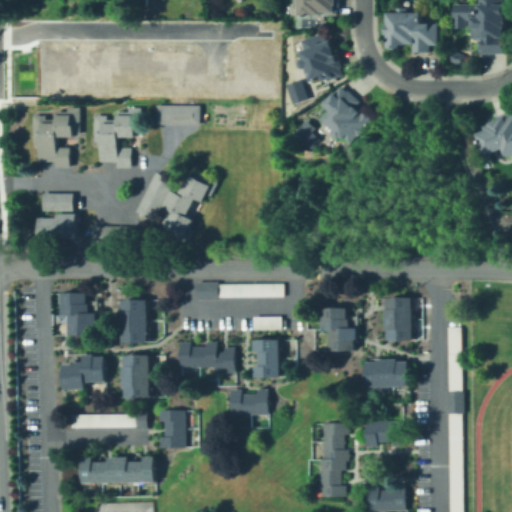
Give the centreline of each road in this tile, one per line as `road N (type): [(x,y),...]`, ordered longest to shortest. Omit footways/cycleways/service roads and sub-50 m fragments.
road 1 (residential): [(0,34),(255,28)]
road 2 (residential): [(511,76),(483,87),(393,78),(368,52),(362,0)]
